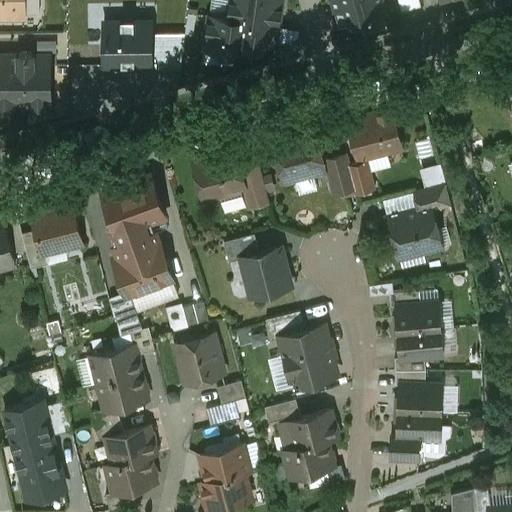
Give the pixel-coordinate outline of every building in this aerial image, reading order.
[(0,0),(0,16),(25,16),(25,13),(40,13),(40,0),(0,0)] [(282,0),(231,0),(229,18),(279,25),(282,0)] [(382,0),(332,0),(340,26),(386,13),(382,0)] [(438,0),(403,0),(406,8),(438,0)] [(229,18),(211,16),(206,47),(240,52),(242,44),(261,47),(262,40),(276,42),(279,25),(229,18)] [(122,21),(104,21),(105,65),(151,64),(153,64),(152,33),(152,20),(135,21),(135,19),(122,19),(122,21)] [(186,33),(152,33),(153,64),(151,64),(152,68),(181,68),(186,33)] [(32,52),(20,52),(20,54),(0,54),(0,103),(51,103),(50,54),(32,54),(32,52)] [(436,85),(424,89),(430,112),(442,109),(436,85)] [(392,109),(349,120),(359,157),(401,146),(392,109)] [(304,132),(275,140),(282,167),(278,173),(280,180),(286,183),(293,182),(297,175),(324,168),(316,139),(312,140),(305,136),(304,132)] [(235,151),(195,162),(205,198),(210,196),(215,199),(221,197),(224,192),(244,187),(245,186),(240,171),(235,151)] [(346,155),(327,160),(335,191),(341,190),(354,186),(349,165),(346,155)] [(367,161),(349,165),(354,186),(356,193),(374,189),(367,161)] [(260,165),(240,171),(245,186),(244,187),(249,205),(269,200),(260,165)] [(151,175),(103,192),(116,231),(110,233),(118,255),(131,251),(133,255),(159,245),(151,221),(165,216),(151,175)] [(446,182),(415,190),(419,207),(431,204),(432,209),(451,204),(446,182)] [(354,186),(341,190),(343,197),(356,193),(354,186)] [(73,204),(50,210),(45,207),(33,210),(37,228),(44,252),(46,252),(44,247),(58,243),(65,247),(82,242),(73,204)] [(419,207),(390,215),(395,235),(392,239),(393,244),(398,247),(399,251),(421,245),(423,250),(441,245),(432,209),(431,204),(419,207)] [(17,211),(0,214),(0,222),(4,222),(13,253),(27,249),(23,232),(17,211)] [(0,222),(0,266),(16,262),(13,253),(4,222),(0,222)] [(37,228),(23,232),(30,262),(30,263),(31,267),(49,263),(46,252),(44,252),(37,228)] [(255,232),(224,240),(229,261),(241,257),(241,256),(260,251),(255,232)] [(159,245),(133,255),(131,251),(118,255),(113,257),(125,291),(127,295),(131,294),(173,279),(161,245),(159,245)] [(260,251),(241,256),(241,257),(247,277),(251,280),(255,294),(291,284),(281,245),(260,251)] [(419,290),(390,292),(391,305),(396,305),(396,304),(420,302),(419,290)] [(125,291),(109,296),(115,316),(116,315),(120,333),(130,331),(143,328),(131,294),(127,295),(125,291)] [(204,300),(183,306),(188,326),(209,321),(204,300)] [(420,302),(396,304),(396,305),(397,323),(395,324),(396,331),(441,327),(439,300),(420,302)] [(301,309),(266,318),(271,339),(281,336),(280,335),(306,328),(301,309)] [(306,328),(280,335),(281,336),(292,379),(303,375),(304,381),(336,373),(331,352),(333,352),(330,339),(328,340),(323,324),(306,328)] [(143,328),(130,331),(133,344),(134,343),(135,350),(141,348),(142,353),(155,349),(149,326),(143,328)] [(441,327),(396,331),(396,338),(399,338),(400,357),(400,358),(425,356),(443,354),(441,327)] [(214,332),(181,341),(185,357),(183,358),(180,362),(182,369),(187,372),(189,381),(224,372),(214,332)] [(133,344),(91,355),(98,382),(141,371),(135,350),(134,343),(133,344)] [(79,357),(86,382),(95,380),(89,354),(79,357)] [(425,356),(400,358),(400,357),(395,357),(396,370),(426,370),(425,356)] [(426,370),(396,370),(396,383),(399,383),(399,382),(425,383),(426,370)] [(141,371),(98,382),(105,408),(105,409),(117,406),(148,398),(141,371)] [(241,379),(217,385),(222,403),(246,396),(241,379)] [(425,383),(399,382),(399,383),(399,402),(396,401),(396,409),(441,411),(442,384),(425,383)] [(296,397),(265,406),(269,421),(287,416),(287,420),(301,416),(296,397)] [(64,399),(37,406),(45,436),(72,429),(64,399)] [(36,401),(5,409),(16,450),(52,441),(52,440),(46,442),(45,436),(37,406),(36,401)] [(105,408),(92,411),(95,425),(121,418),(117,406),(105,409),(105,408)] [(301,416),(287,420),(294,446),(294,447),(327,438),(327,439),(338,436),(330,408),(301,416)] [(441,411),(396,409),(396,416),(398,416),(397,435),(397,436),(420,437),(440,438),(441,411)] [(121,418),(95,425),(99,439),(107,437),(106,436),(124,431),(121,418)] [(124,431),(106,436),(107,437),(113,462),(113,463),(149,453),(149,454),(156,452),(149,425),(124,431)] [(420,437),(397,436),(397,435),(392,434),(391,458),(419,459),(420,437)] [(327,438),(294,447),(294,446),(284,449),(291,476),(334,465),(327,439),(327,438)] [(424,450),(440,452),(442,442),(425,440),(424,450)] [(52,441),(16,450),(27,493),(46,488),(47,492),(64,488),(52,441)] [(243,443),(200,453),(207,480),(244,471),(244,472),(250,470),(243,443)] [(149,453),(113,463),(113,462),(106,464),(113,491),(114,492),(132,487),(156,481),(149,454),(149,453)] [(244,471),(207,480),(201,481),(208,509),(251,498),(244,472),(244,471)] [(488,483),(474,487),(474,511),(489,511),(489,508),(490,507),(488,483)] [(132,487),(114,492),(113,491),(106,493),(110,510),(136,504),(132,487)] [(474,511),(474,487),(452,493),(452,511),(474,511)]
